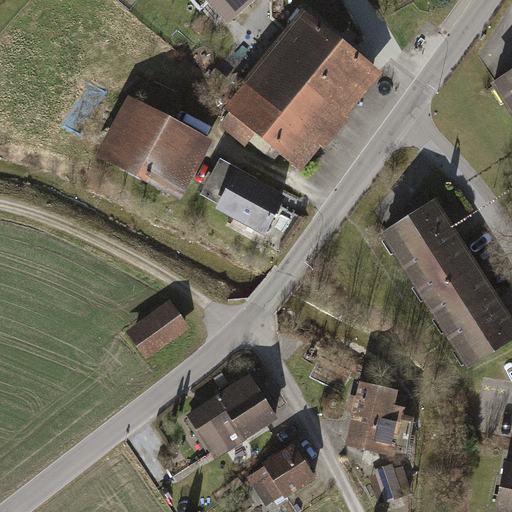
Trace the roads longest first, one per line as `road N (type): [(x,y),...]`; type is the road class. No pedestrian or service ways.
road 1 (tertiary): [(291,276),(245,330),(17,511)]
road 2 (track): [(0,208),(94,238),(245,330)]
road 3 (unknown): [(173,78),(223,147),(259,175),(343,202)]
road 4 (track): [(356,511),(269,352),(245,330)]
road 5 (tertiary): [(291,276),(403,118)]
road 6 (residential): [(403,118),(511,250)]
road 7 (unknown): [(429,83),(306,0)]
road 8 (tertiary): [(403,118),(491,0)]
